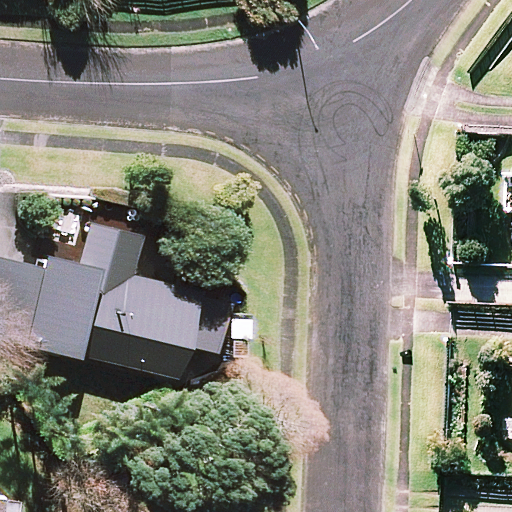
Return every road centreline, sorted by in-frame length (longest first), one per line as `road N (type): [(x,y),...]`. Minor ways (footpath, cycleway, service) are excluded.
road 1 (residential): [(346,511),(356,203),(317,59)]
road 2 (residential): [(317,59),(258,77),(142,85),(0,79)]
